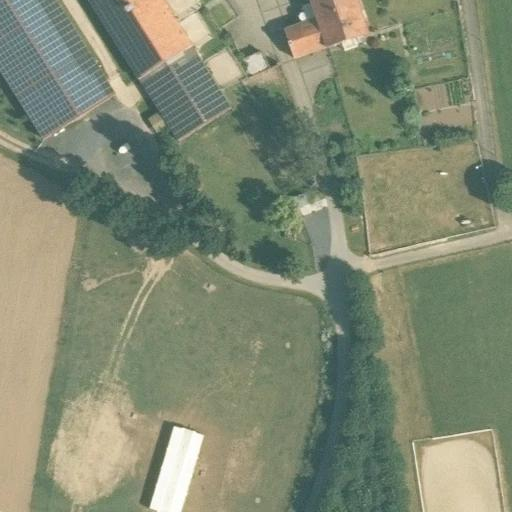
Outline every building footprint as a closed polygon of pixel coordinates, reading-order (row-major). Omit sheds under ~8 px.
[(55,0),(0,0),(0,68),(45,140),(116,95),(55,0)] [(88,0),(140,80),(141,79),(191,47),(193,46),(163,0),(88,0)] [(310,0),(317,19),(327,48),(327,49),(368,35),(355,0),(310,0)] [(317,19),(284,31),(293,59),(327,48),(317,19)] [(191,47),(141,79),(152,97),(203,65),(191,47)] [(249,57),(254,71),(269,66),(264,52),(249,57)] [(203,65),(152,97),(179,139),(230,108),(203,65)] [(206,427),(185,511),(218,511),(237,435),(206,427)]
